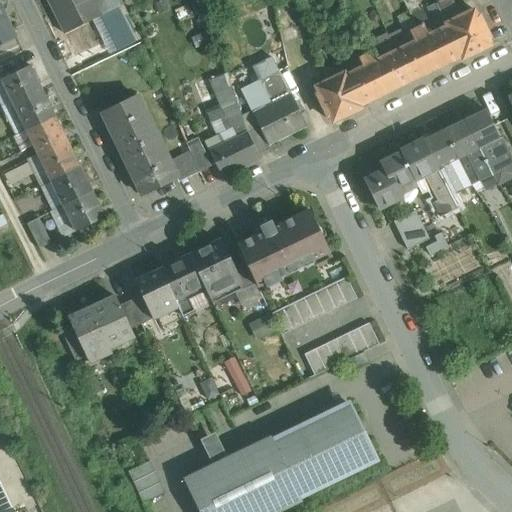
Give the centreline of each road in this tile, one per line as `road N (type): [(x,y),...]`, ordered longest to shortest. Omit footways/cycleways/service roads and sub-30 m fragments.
road 1 (residential): [(317,153),(439,414),(511,505)]
road 2 (residential): [(27,0),(146,234)]
road 3 (residential): [(511,65),(317,153)]
road 4 (residential): [(317,153),(146,234)]
road 5 (residential): [(146,234),(0,306)]
